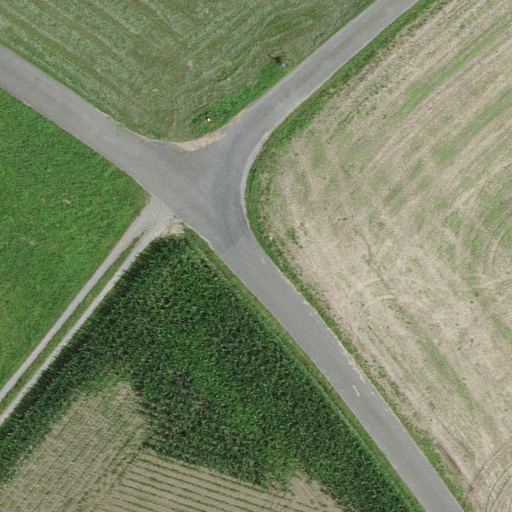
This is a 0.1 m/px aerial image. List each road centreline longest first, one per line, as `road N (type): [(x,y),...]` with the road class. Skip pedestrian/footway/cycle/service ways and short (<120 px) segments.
road 1 (track): [(440,511),(184,183),(0,68)]
road 2 (track): [(0,409),(184,183)]
road 3 (track): [(394,0),(184,183)]
